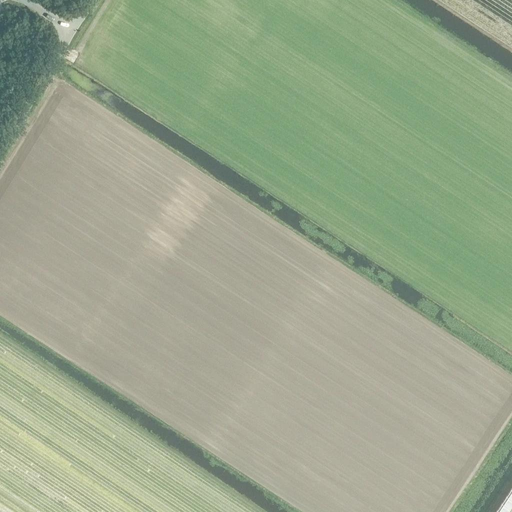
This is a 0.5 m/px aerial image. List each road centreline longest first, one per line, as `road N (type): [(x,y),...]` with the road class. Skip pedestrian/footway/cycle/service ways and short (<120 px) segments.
road 1 (track): [(46,76),(511,379)]
road 2 (track): [(151,409),(0,310)]
road 3 (unclassified): [(74,30),(0,153)]
road 4 (track): [(511,409),(444,511)]
